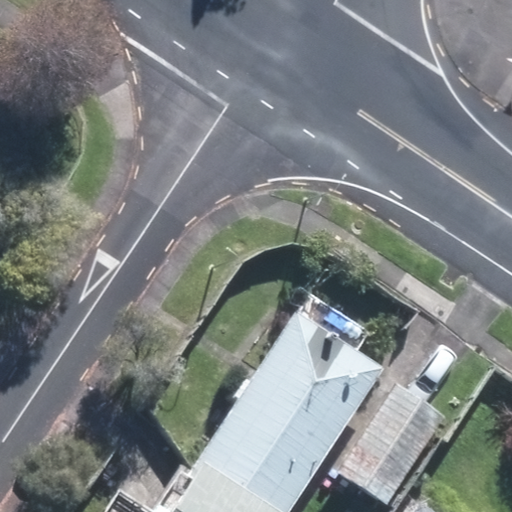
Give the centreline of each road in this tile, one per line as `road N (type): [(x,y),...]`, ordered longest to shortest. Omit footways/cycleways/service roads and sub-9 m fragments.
road 1 (residential): [(0,447),(226,104),(291,55)]
road 2 (tertiary): [(291,55),(511,216)]
